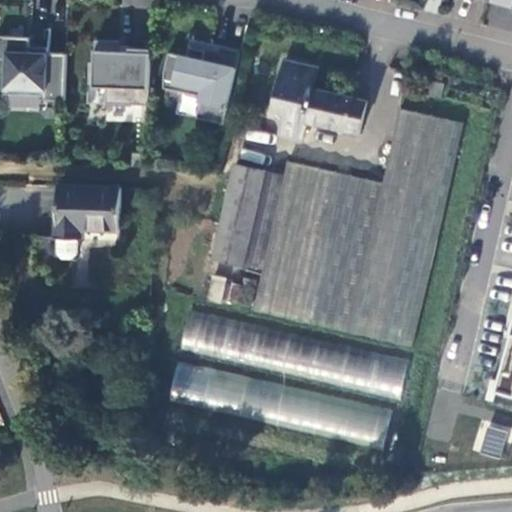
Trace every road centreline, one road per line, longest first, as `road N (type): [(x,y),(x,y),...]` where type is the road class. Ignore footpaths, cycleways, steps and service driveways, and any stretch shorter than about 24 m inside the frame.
road 1 (residential): [(511,129),(434,430)]
road 2 (residential): [(276,0),(511,55)]
road 3 (residential): [(49,511),(0,342)]
